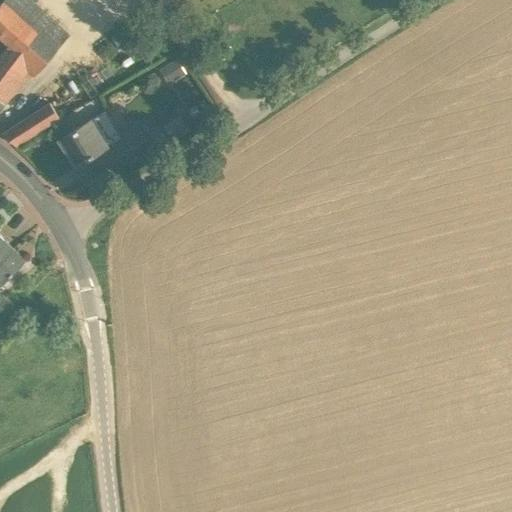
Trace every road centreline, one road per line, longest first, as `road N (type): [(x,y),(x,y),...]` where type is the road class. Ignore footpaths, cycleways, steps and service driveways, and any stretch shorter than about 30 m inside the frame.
road 1 (unclassified): [(68,229),(434,0)]
road 2 (tertiary): [(112,511),(89,304),(68,229)]
